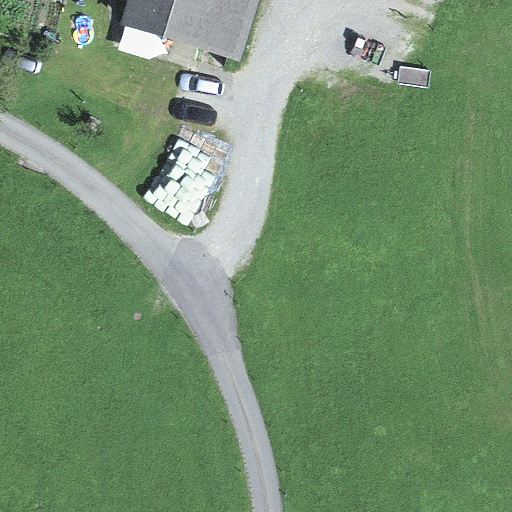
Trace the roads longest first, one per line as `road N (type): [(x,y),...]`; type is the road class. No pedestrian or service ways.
road 1 (unclassified): [(267,511),(240,394),(194,297),(103,195),(0,127)]
road 2 (track): [(286,0),(253,159),(194,297)]
